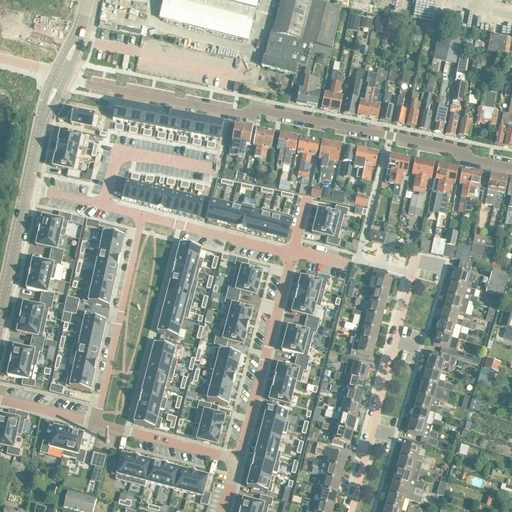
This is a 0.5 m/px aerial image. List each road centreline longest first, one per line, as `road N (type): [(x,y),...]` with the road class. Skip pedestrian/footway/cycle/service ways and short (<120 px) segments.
road 1 (residential): [(511,167),(270,112),(212,109)]
road 2 (residential): [(350,511),(414,257)]
road 3 (residential): [(237,460),(291,254)]
road 4 (residential): [(141,217),(96,423)]
road 5 (residential): [(291,254),(141,217)]
road 6 (unclassified): [(212,109),(66,75)]
road 7 (residential): [(96,423),(237,460)]
road 8 (residential): [(26,188),(0,312)]
